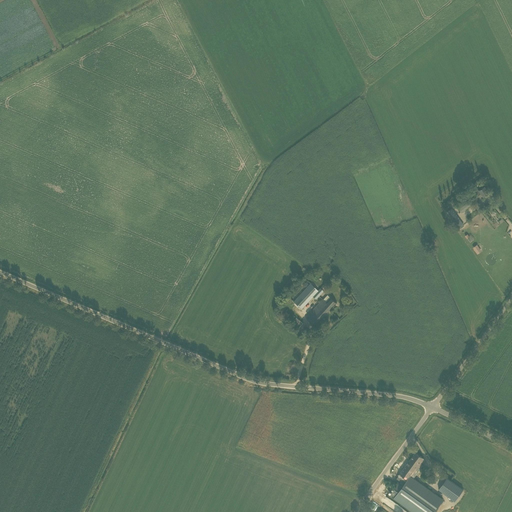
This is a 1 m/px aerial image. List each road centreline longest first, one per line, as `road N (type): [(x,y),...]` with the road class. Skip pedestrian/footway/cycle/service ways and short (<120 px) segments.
road 1 (unclassified): [(433,408),(236,377),(0,274)]
road 2 (unclassified): [(433,408),(511,298)]
road 3 (unclassified): [(356,511),(433,408)]
